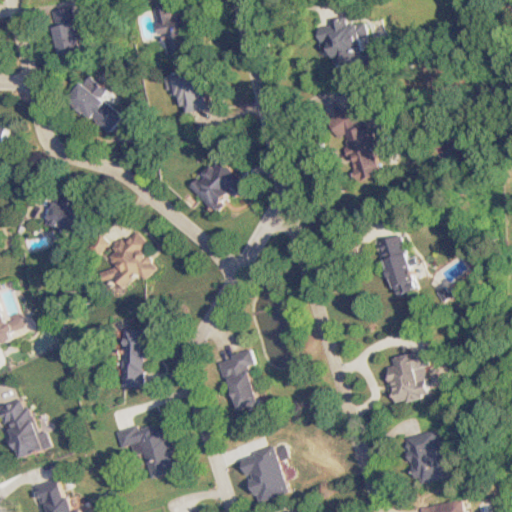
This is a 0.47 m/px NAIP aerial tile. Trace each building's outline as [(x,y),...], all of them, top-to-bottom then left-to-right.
[(170,57),(197,52),(194,35),(199,34),(196,16),(179,19),(176,4),(161,6),(170,57)] [(63,56),(101,50),(99,37),(90,38),(88,26),(79,28),(76,7),(55,10),(63,56)] [(378,64),(376,52),(367,54),(364,35),(371,34),(369,22),(350,26),(348,15),(333,18),(334,25),(322,27),(324,43),(333,41),(338,66),(352,63),(353,69),(378,64)] [(126,114),(103,97),(110,89),(91,74),(71,100),(113,132),(126,114)] [(382,174),(366,104),(333,112),(339,136),(348,134),(358,180),(382,174)] [(0,149),(11,150),(12,125),(3,125),(3,122),(0,121),(0,149)] [(239,197),(252,186),(225,157),(194,186),(219,212),(228,204),(225,202),(235,193),(239,197)] [(51,222),(87,234),(96,207),(60,195),(51,222)] [(117,263),(103,276),(114,289),(121,283),(126,288),(143,273),(148,279),(162,267),(147,250),(153,244),(140,229),(119,247),(121,249),(112,257),(117,263)] [(422,288),(404,234),(382,242),(400,295),(422,288)] [(0,340),(1,344),(19,338),(17,331),(30,327),(27,317),(10,322),(0,289),(0,340)] [(149,387),(150,328),(127,328),(126,387),(149,387)] [(262,404),(252,365),(258,363),(255,350),(221,359),(227,382),(233,380),(241,409),(262,404)] [(396,357),(398,365),(391,367),(399,402),(433,395),(429,378),(422,380),(419,368),(432,365),(429,350),(396,357)] [(24,457),(48,449),(33,406),(28,408),(25,399),(2,406),(8,424),(12,422),(24,457)] [(120,431),(124,446),(144,441),(154,477),(183,468),(169,420),(142,428),(141,425),(120,431)] [(453,476),(441,429),(410,437),(422,484),(453,476)] [(251,475),(254,474),(263,502),(294,492),(280,446),(245,456),(251,475)] [(41,484),(49,511),(85,511),(85,508),(77,511),(72,495),(68,496),(62,478),(41,484)] [(424,507),(424,511),(470,511),(468,499),(424,507)]
